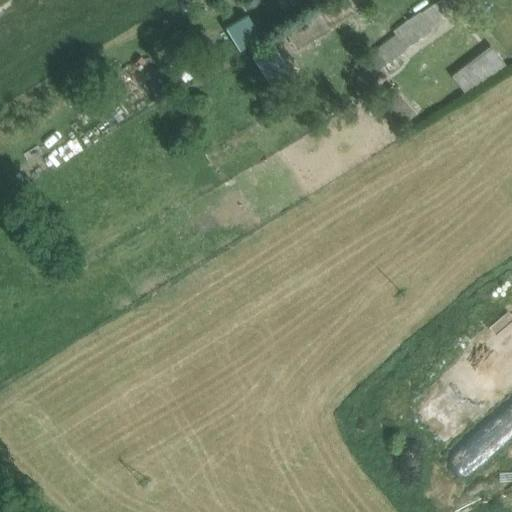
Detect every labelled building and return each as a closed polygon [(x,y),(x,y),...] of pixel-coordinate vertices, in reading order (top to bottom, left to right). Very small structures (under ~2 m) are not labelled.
[(441,0),(436,0),(419,11),(430,28),(441,20),(438,15),(447,8),(441,0)] [(317,11),(325,25),(341,16),(333,2),(317,11)] [(419,11),(393,29),(396,35),(397,34),(404,45),(430,28),(419,11)] [(245,14),(223,25),(235,49),(257,37),(245,14)] [(302,42),(324,26),(316,14),(293,29),(302,42)] [(396,35),(354,65),(362,76),(405,46),(404,45),(397,34),(396,35)] [(441,83),(454,101),(506,67),(490,46),(441,83)] [(415,110),(390,84),(379,95),(404,121),(415,110)] [(65,157),(85,144),(77,131),(56,144),(65,157)]
